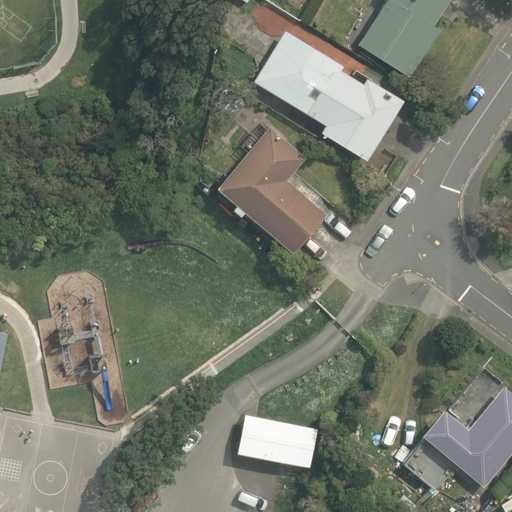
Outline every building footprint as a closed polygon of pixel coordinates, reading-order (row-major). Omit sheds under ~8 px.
[(435,24),(449,0),(386,0),(359,43),(411,76),(441,28),(435,24)] [(322,132),(367,159),(404,97),(367,76),(364,82),(342,69),(344,65),(285,29),(254,81),(326,124),(322,132)] [(288,179),(307,157),(271,125),(217,187),(238,204),(233,208),(242,215),(245,211),(294,252),(326,212),(288,179)] [(0,369),(8,331),(0,329),(0,369)] [(485,486),(511,453),(511,389),(505,383),(468,427),(445,406),(424,432),(428,435),(405,462),(436,489),(460,465),(485,486)] [(319,427),(246,411),(238,450),(310,466),(319,427)] [(511,511),(511,494),(501,500),(504,506),(502,508),(504,511),(511,511)]
